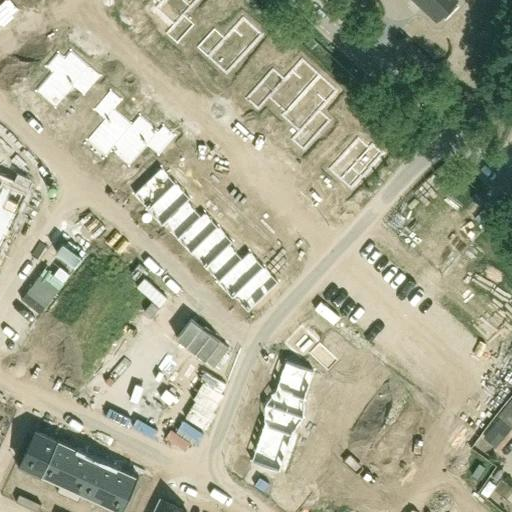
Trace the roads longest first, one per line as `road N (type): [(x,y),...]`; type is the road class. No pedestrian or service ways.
road 1 (residential): [(442,129),(252,337)]
road 2 (residential): [(84,183),(252,337)]
road 3 (residential): [(200,474),(0,382)]
road 4 (tertiary): [(442,129),(292,0)]
road 5 (residential): [(417,511),(511,371)]
road 6 (residential): [(84,183),(0,307)]
road 7 (residential): [(252,337),(200,474)]
